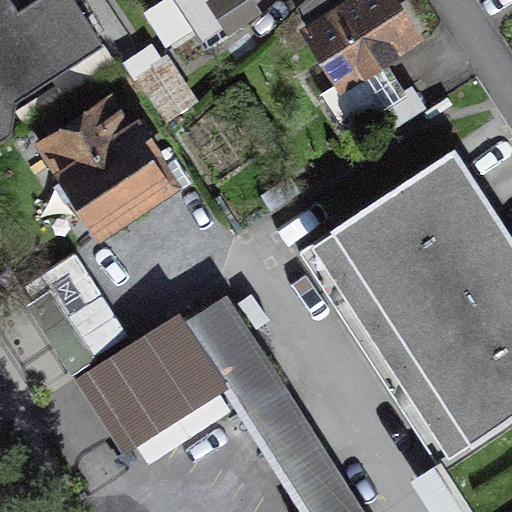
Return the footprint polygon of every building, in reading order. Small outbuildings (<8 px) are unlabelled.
[(0,0),(0,134),(13,127),(18,90),(102,36),(76,0),(27,0),(16,7),(11,0),(0,0)] [(173,0),(203,46),(262,7),(257,0),(173,0)] [(300,22),(340,86),(426,33),(404,0),(300,0),(296,4),(305,19),(300,22)] [(35,137),(98,234),(185,178),(139,108),(129,114),(112,87),(35,137)] [(511,235),(455,150),(309,245),(454,464),(511,425),(511,235)] [(76,372),(132,334),(80,259),(24,297),(76,372)] [(74,381),(123,457),(224,393),(300,511),(366,511),(228,296),(185,323),(179,314),(74,381)]
